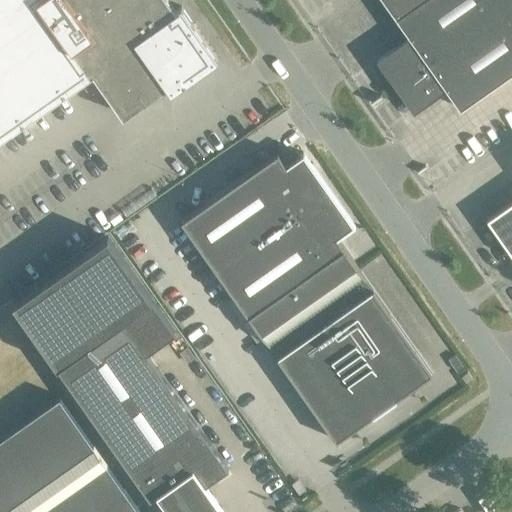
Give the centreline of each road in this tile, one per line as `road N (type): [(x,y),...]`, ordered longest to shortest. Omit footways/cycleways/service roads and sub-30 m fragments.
road 1 (unclassified): [(511,390),(233,0)]
road 2 (unknown): [(381,207),(511,112)]
road 3 (unclassified): [(382,511),(511,419)]
